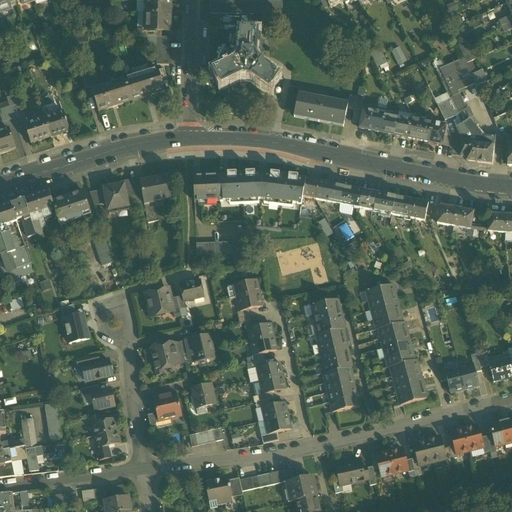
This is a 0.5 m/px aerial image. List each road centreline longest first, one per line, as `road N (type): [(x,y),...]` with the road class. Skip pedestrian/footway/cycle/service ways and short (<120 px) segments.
road 1 (residential): [(511,397),(309,446),(141,469)]
road 2 (secondary): [(193,139),(273,142),(511,185)]
road 3 (secondary): [(36,174),(193,139)]
road 4 (residential): [(141,469),(0,486)]
road 5 (residential): [(192,0),(193,139)]
road 6 (residential): [(141,469),(127,349)]
